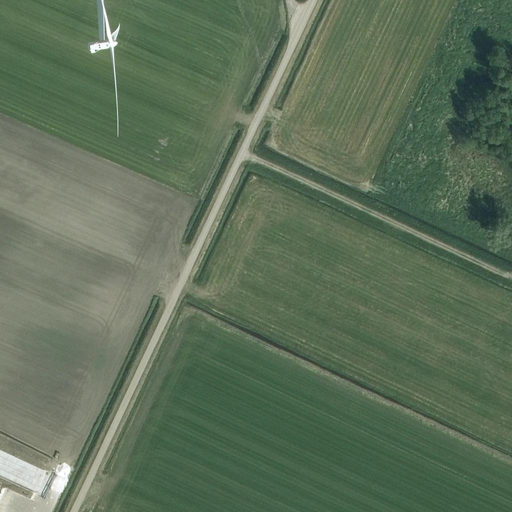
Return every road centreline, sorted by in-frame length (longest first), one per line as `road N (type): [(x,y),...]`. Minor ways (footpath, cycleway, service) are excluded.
road 1 (unclassified): [(65,511),(241,143)]
road 2 (unclassified): [(241,143),(511,270)]
road 3 (unclassified): [(241,143),(310,0)]
